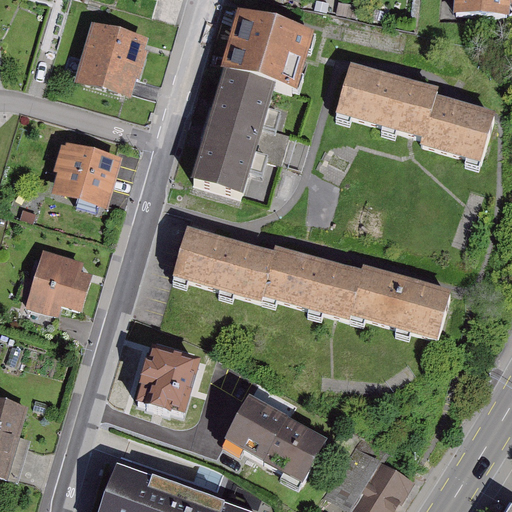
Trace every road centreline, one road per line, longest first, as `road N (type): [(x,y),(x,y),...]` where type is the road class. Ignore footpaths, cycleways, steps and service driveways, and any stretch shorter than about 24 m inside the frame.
road 1 (residential): [(62,511),(171,145)]
road 2 (residential): [(171,145),(0,103)]
road 3 (residential): [(171,145),(213,0)]
road 4 (secondary): [(446,511),(511,409)]
